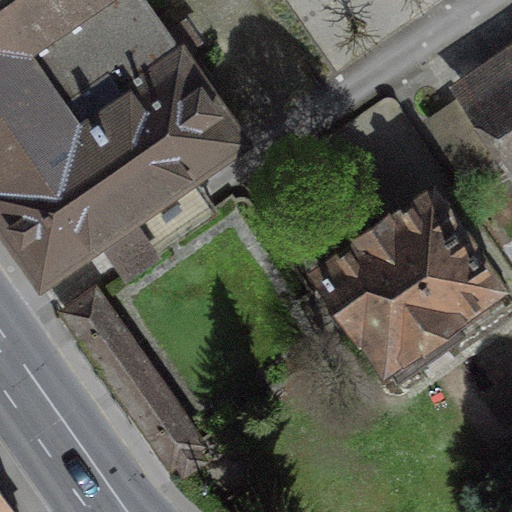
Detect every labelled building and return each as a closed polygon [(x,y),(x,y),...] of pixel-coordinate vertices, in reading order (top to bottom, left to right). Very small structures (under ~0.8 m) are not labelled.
[(0,0),(0,174),(179,50),(181,53),(196,41),(181,21),(164,30),(142,0),(0,0)] [(179,50),(0,174),(0,213),(43,274),(100,234),(114,255),(125,273),(217,208),(206,193),(188,167),(238,133),(181,53),(179,50)] [(511,70),(470,98),(511,159),(511,70)] [(498,284),(432,187),(319,266),(384,363),(498,284)] [(95,288),(65,309),(172,461),(176,458),(185,470),(206,455),(197,443),(201,440),(95,288)] [(0,511),(18,511),(0,484),(0,511)]
